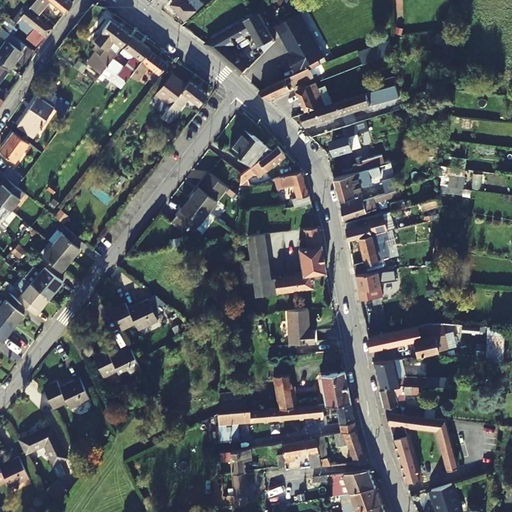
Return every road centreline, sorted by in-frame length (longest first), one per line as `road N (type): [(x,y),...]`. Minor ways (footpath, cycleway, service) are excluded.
road 1 (tertiary): [(398,511),(319,176),(290,130),(239,88)]
road 2 (residential): [(239,88),(0,403)]
road 3 (residential): [(0,119),(84,0)]
